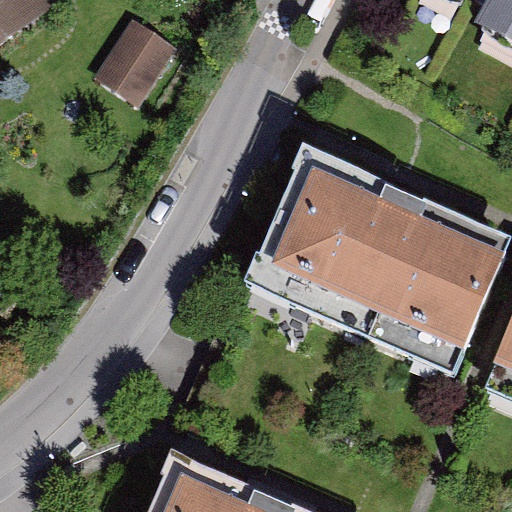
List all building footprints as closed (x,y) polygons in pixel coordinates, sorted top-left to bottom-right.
[(0,0),(0,57),(58,15),(47,0),(0,0)] [(511,0),(432,0),(463,16),(481,25),(472,43),(511,64),(511,0)] [(173,53),(132,27),(97,81),(138,107),(173,53)] [(401,237),(318,198),(273,296),(465,383),(509,286),(401,237)] [(511,353),(495,391),(511,397),(511,353)] [(203,511),(184,503),(179,511),(203,511)]
